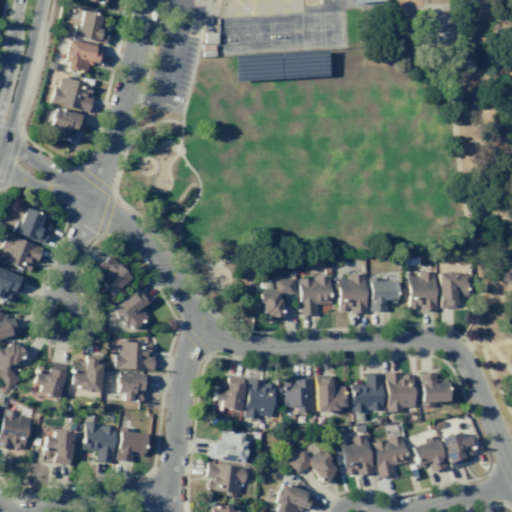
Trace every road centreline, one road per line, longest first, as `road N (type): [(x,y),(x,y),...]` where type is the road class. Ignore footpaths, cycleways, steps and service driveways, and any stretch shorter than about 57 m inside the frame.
road 1 (residential): [(0,152),(122,222),(216,335),(259,345),(420,337),(448,344),(469,370),(511,471)]
road 2 (residential): [(144,0),(118,121),(89,202)]
road 3 (residential): [(167,511),(181,368),(203,326)]
road 4 (tertiary): [(0,146),(38,0)]
road 5 (residential): [(76,326),(78,309),(61,276),(44,320),(61,334),(76,326)]
road 6 (residential): [(166,489),(54,501),(33,511)]
road 7 (residential): [(390,511),(511,481)]
